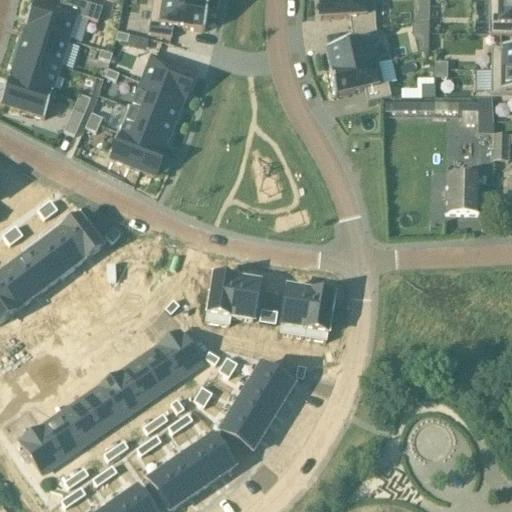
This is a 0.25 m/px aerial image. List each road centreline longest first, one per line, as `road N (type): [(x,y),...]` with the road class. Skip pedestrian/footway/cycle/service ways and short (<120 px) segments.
road 1 (residential): [(357,263),(339,185),(282,76),(277,0)]
road 2 (residential): [(263,511),(316,451),(344,392),(357,344),(357,263)]
road 3 (residential): [(179,230),(135,283),(0,382)]
road 4 (residential): [(179,230),(0,142)]
road 5 (residential): [(357,263),(276,260),(179,230)]
road 6 (residential): [(357,263),(511,255)]
